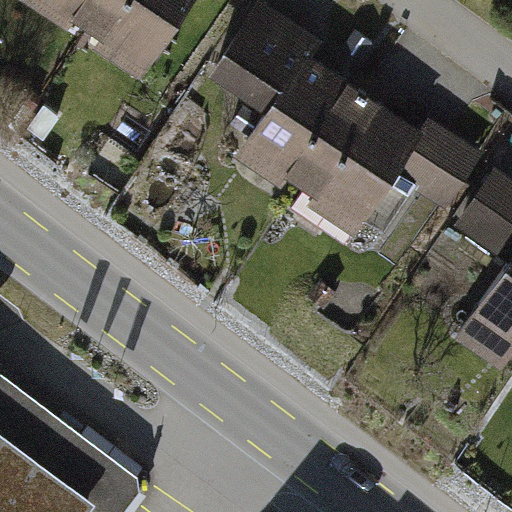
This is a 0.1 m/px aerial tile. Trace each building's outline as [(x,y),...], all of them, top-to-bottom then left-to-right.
[(29,0),(80,35),(104,0),(29,0)] [(139,75),(190,0),(104,0),(80,35),(139,75)] [(302,184),(366,87),(313,52),(323,38),(265,0),(257,0),(210,71),(265,108),(235,154),(282,185),(289,175),(302,184)] [(425,126),(366,87),(302,184),(315,192),(308,202),(355,234),(396,173),(448,207),(486,151),(432,115),(425,126)] [(511,175),(496,165),(456,223),(509,260),(456,337),(502,368),(511,353),(511,175)] [(0,511),(126,511),(147,485),(138,478),(0,372),(0,511)]
